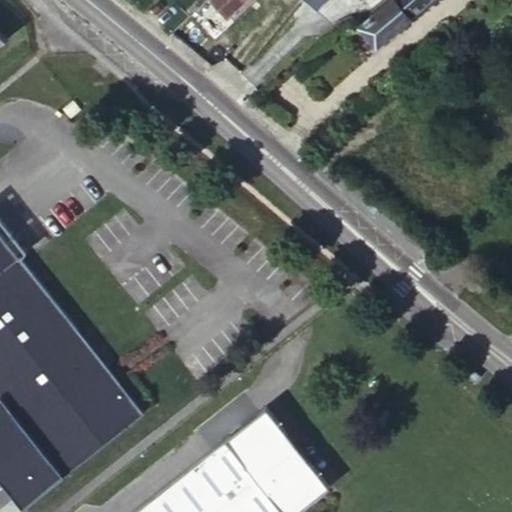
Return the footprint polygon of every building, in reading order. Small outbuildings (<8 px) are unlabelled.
[(211,0),(228,17),(245,0),(211,0)] [(389,0),(358,27),(376,48),(431,0),(389,0)] [(0,40),(11,30),(0,19),(0,40)] [(129,392),(0,232),(0,394),(1,395),(0,395),(0,476),(10,488),(129,392)] [(267,398),(129,508),(131,511),(287,511),(290,510),(332,478),(267,398)]
